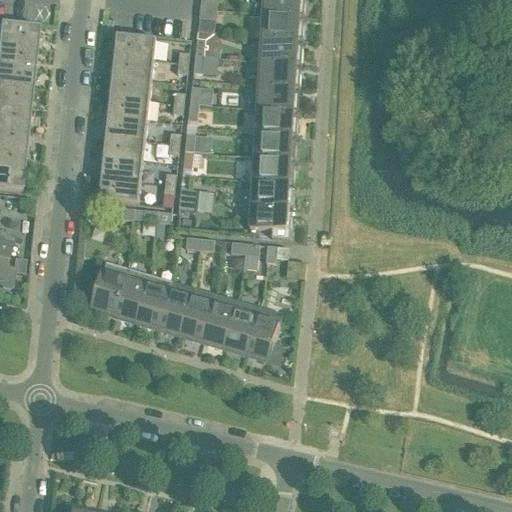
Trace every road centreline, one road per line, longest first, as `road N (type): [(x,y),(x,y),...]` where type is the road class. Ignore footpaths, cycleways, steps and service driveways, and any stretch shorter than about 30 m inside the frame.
road 1 (residential): [(38,400),(82,0)]
road 2 (residential): [(290,461),(38,400)]
road 3 (residential): [(498,511),(290,461)]
